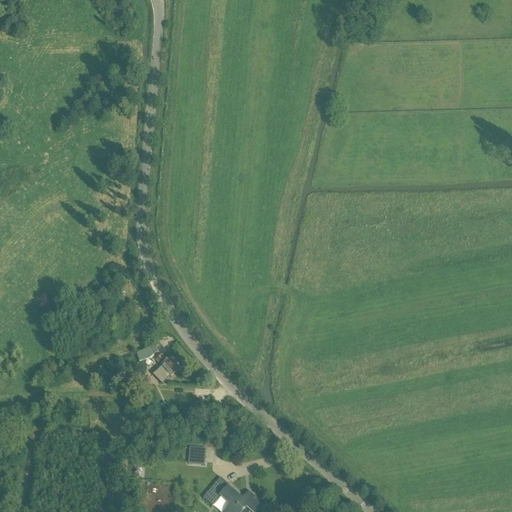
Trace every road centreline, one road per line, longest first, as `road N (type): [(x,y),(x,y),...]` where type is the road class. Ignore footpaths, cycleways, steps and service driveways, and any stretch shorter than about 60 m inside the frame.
road 1 (tertiary): [(371,511),(234,392),(156,293),(140,249),(138,193),(157,0)]
road 2 (track): [(0,403),(59,394),(234,392)]
